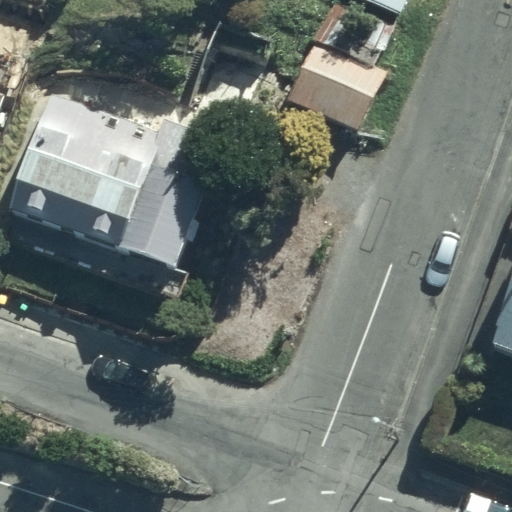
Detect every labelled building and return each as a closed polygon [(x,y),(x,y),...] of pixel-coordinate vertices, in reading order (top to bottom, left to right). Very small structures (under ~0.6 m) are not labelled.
[(360,0),(403,22),(414,0),(360,0)] [(361,142),(391,81),(381,76),(400,37),(337,5),(313,53),(316,55),(290,107),(361,142)] [(0,144),(37,32),(0,19),(0,144)] [(216,49),(189,115),(242,136),(273,59),(230,42),(225,53),(216,49)] [(164,147),(53,106),(11,220),(180,282),(228,152),(170,131),(164,147)] [(511,353),(511,300),(496,348),(511,353)]
